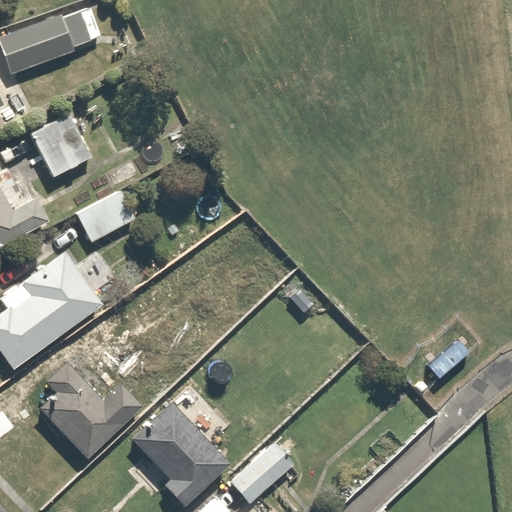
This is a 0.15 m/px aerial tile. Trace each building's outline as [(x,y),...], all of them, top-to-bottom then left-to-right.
[(0,30),(0,44),(8,69),(97,39),(85,3),(0,30)] [(35,129),(60,172),(89,155),(64,112),(35,129)] [(117,187),(75,216),(91,240),(134,212),(117,187)] [(0,247),(48,222),(34,197),(8,211),(0,196),(0,247)] [(103,305),(65,253),(0,299),(0,301),(6,309),(0,313),(0,353),(13,371),(103,305)] [(114,306),(73,335),(89,358),(130,329),(114,306)] [(83,461),(142,410),(118,383),(99,399),(66,361),(42,382),(56,398),(37,406),(83,461)] [(283,365),(263,386),(282,405),(302,383),(283,365)] [(383,416),(398,432),(424,408),(410,392),(383,416)] [(181,500),(227,461),(172,397),(126,436),(181,500)] [(229,477),(248,500),(294,463),(275,439),(229,477)] [(226,511),(212,496),(193,511),(226,511)]
